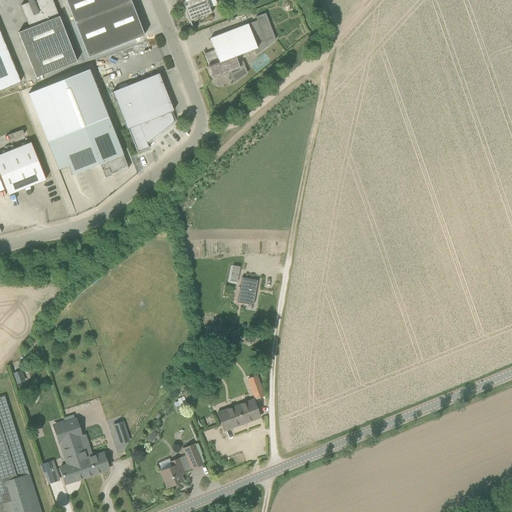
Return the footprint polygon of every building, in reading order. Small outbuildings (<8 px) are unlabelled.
[(52,0),(35,0),(20,6),(29,28),(18,32),(36,78),(77,62),(52,0)] [(65,0),(88,58),(144,36),(138,19),(139,19),(132,1),(131,1),(130,0),(65,0)] [(182,3),(185,9),(190,22),(212,14),(206,0),(183,0),(185,2),(182,3)] [(214,50),(205,54),(204,54),(209,66),(207,67),(212,79),(240,68),(235,57),(253,50),(257,55),(275,40),(265,13),(256,17),(257,21),(210,39),(214,50)] [(0,90),(20,82),(0,32),(0,90)] [(121,150),(108,117),(89,70),(28,94),(47,142),(58,170),(68,166),(72,175),(102,163),(105,171),(106,173),(108,174),(110,173),(127,167),(121,150)] [(173,111),(159,74),(112,92),(127,130),(128,129),(137,153),(149,148),(147,143),(174,122),(170,112),(173,111)] [(0,175),(8,195),(45,180),(30,143),(0,155),(0,175)] [(239,267),(232,266),(230,282),(236,283),(239,267)] [(254,287),(256,279),(241,276),(236,301),(244,302),(245,298),(252,299),(253,291),(252,291),(253,287),(254,287)] [(208,326),(208,327),(208,335),(223,335),(222,326),(208,326)] [(21,371),(13,374),(17,384),(24,381),(21,371)] [(259,382),(256,376),(247,379),(249,386),(259,382)] [(259,417),(253,400),(218,414),(224,431),(259,417)] [(40,511),(10,414),(0,416),(0,511),(40,511)] [(76,420),(64,424),(69,439),(70,438),(83,478),(109,469),(104,453),(86,459),(79,437),(81,436),(76,420)] [(123,421),(113,424),(120,444),(129,440),(123,421)] [(70,438),(69,439),(64,424),(53,428),(58,443),(61,442),(69,465),(60,468),(65,484),(83,478),(70,438)] [(183,448),(192,469),(202,465),(193,444),(183,448)] [(185,474),(179,459),(170,462),(169,459),(158,463),(167,487),(182,481),(180,476),(185,474)] [(55,470),(52,461),(40,465),(43,474),(55,470)]
